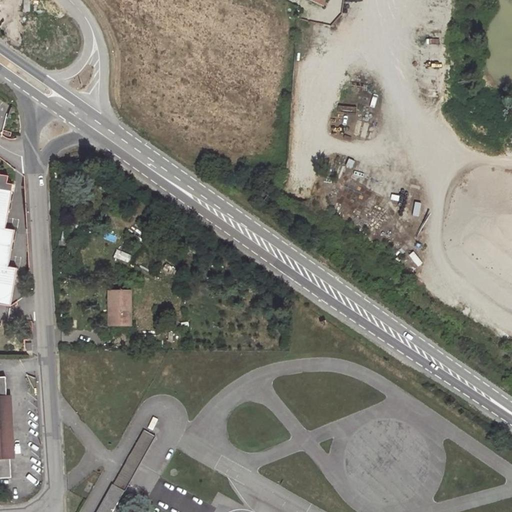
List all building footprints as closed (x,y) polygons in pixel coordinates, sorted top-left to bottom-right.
[(6,229),(13,184),(7,184),(9,176),(0,174),(0,304),(11,306),(17,268),(9,267),(15,230),(6,229)] [(415,202),(413,214),(418,215),(421,203),(415,202)] [(116,249),(113,257),(128,263),(131,255),(116,249)] [(414,251),(409,255),(417,267),(422,264),(414,251)] [(135,278),(115,278),(113,313),(135,314),(135,278)] [(14,457),(10,396),(6,396),(0,396),(0,391),(6,391),(5,376),(0,376),(0,477),(11,477),(10,463),(2,463),(2,458),(10,458),(14,457)] [(116,476),(129,483),(160,427),(147,419),(116,476)] [(113,511),(129,483),(116,476),(96,511),(113,511)]
